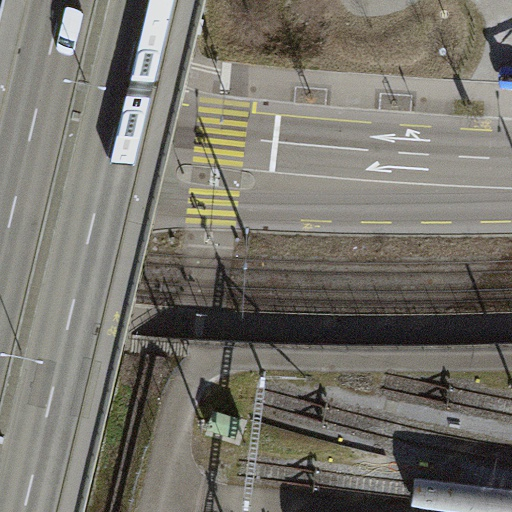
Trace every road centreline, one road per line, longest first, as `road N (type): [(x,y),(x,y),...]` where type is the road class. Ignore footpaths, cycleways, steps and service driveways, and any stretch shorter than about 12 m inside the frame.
road 1 (tertiary): [(25,511),(146,0)]
road 2 (secondary): [(0,140),(207,174),(511,186)]
road 3 (tertiary): [(64,0),(0,271)]
